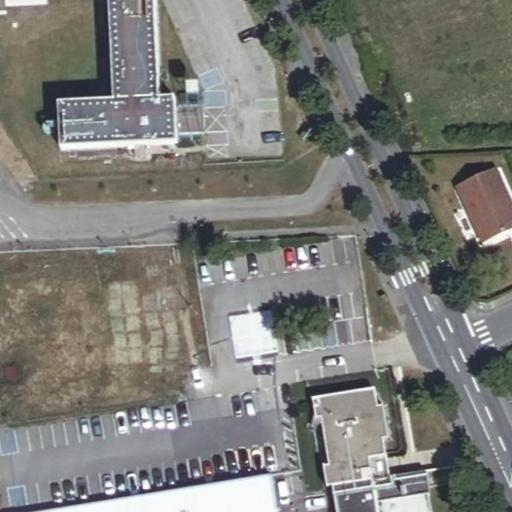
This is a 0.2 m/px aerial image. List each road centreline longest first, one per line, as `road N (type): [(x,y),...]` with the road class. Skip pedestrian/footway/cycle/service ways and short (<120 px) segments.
road 1 (unclassified): [(341,137),(329,180),(302,206),(35,216),(0,191)]
road 2 (tertiary): [(451,347),(442,292),(308,0)]
road 3 (tertiary): [(341,137),(451,347)]
road 4 (tertiary): [(278,0),(341,137)]
road 5 (tertiary): [(511,480),(451,347)]
